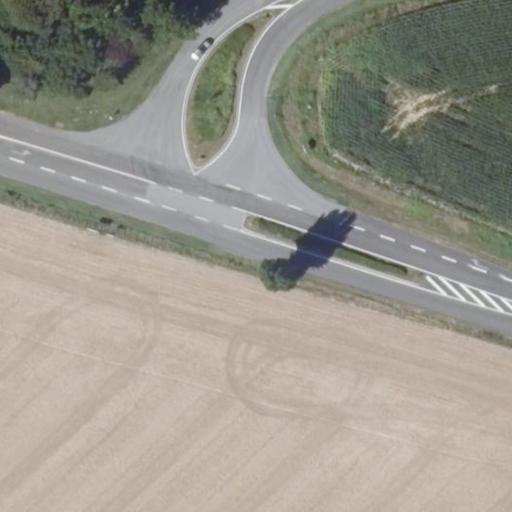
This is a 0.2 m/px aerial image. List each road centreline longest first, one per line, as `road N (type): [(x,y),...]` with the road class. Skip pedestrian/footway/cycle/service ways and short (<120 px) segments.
road 1 (secondary): [(204,229),(511,324)]
road 2 (secondary): [(511,292),(230,196)]
road 3 (secondary): [(230,196),(272,48),(324,0)]
road 4 (secondary): [(241,0),(180,75),(135,167)]
road 5 (secondary): [(135,167),(0,127)]
road 6 (secondary): [(0,165),(126,205)]
